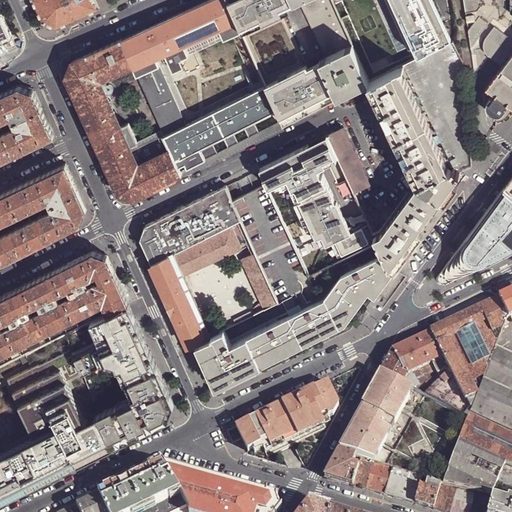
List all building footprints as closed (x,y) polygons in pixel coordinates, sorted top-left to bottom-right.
[(34,0),(44,22),(49,24),(59,27),(76,20),(95,11),(100,9),(96,0),(34,0)] [(210,0),(196,6),(140,32),(151,57),(155,55),(159,65),(169,61),(174,71),(183,66),(187,74),(196,70),(189,55),(242,31),(228,0),(210,0)] [(228,0),(242,31),(264,79),(267,85),(278,110),(284,124),(303,114),(332,100),(338,97),(336,94),(321,62),(316,64),(308,68),(307,65),(305,66),(298,52),(281,15),(283,14),(280,8),(288,4),(293,2),(292,0),(228,0)] [(292,0),(293,2),(297,0),(298,0),(326,59),(321,62),(336,94),(357,84),(358,87),(369,81),(370,81),(332,0),(292,0)] [(452,42),(432,0),(385,0),(396,23),(402,21),(418,58),(450,43),(452,42)] [(511,13),(511,9),(510,9),(508,0),(467,0),(478,69),(481,69),(483,68),(493,55),(507,66),(491,88),(492,89),(499,95),(511,103),(511,104),(511,13)] [(283,14),(281,15),(298,52),(300,51),(283,14)] [(0,39),(9,36),(0,15),(0,39)] [(402,21),(396,23),(413,61),(418,58),(402,21)] [(159,65),(155,55),(151,57),(140,32),(96,52),(73,62),(68,76),(120,193),(134,198),(182,174),(175,160),(182,157),(187,168),(217,153),(212,142),(222,137),(228,148),(238,143),(233,132),(243,127),(249,138),(259,133),(253,122),(278,110),(267,85),(249,93),(185,124),(159,65)] [(396,270),(442,208),(456,189),(472,167),(464,65),(462,65),(453,43),(450,44),(450,43),(418,58),(413,61),(404,65),(405,67),(401,69),(400,67),(370,81),(369,81),(380,103),(418,183),(414,188),(382,231),(374,235),(383,255),(388,267),(396,270)] [(249,93),(267,85),(264,79),(247,87),(249,93)] [(357,84),(336,94),(338,97),(358,87),(357,84)] [(9,90),(2,94),(12,116),(15,121),(42,109),(34,91),(20,86),(9,90)] [(2,94),(0,94),(0,121),(12,116),(2,94)] [(508,106),(511,103),(499,95),(497,98),(495,96),(491,102),(491,106),(492,110),(495,114),(500,115),(502,115),(504,114),(506,113),(508,111),(510,108),(508,106)] [(54,136),(42,109),(15,121),(17,126),(27,149),(40,143),(54,136)] [(500,115),(500,120),(502,120),(508,118),(511,114),(508,111),(506,113),(504,114),(502,115),(500,115)] [(0,162),(14,155),(27,149),(17,126),(0,134),(0,162)] [(344,128),(327,135),(329,139),(338,158),(354,192),(370,184),(344,128)] [(260,171),(266,184),(267,187),(284,178),(290,176),(293,181),(295,186),(298,185),(302,195),(304,199),(299,202),(313,231),(316,239),(318,238),(322,236),(326,245),(331,243),(335,241),(342,256),(369,243),(362,228),(355,232),(348,235),(345,230),(349,228),(337,202),(336,202),(333,196),(334,195),(323,173),(321,174),(319,167),(338,158),(329,139),(310,149),(308,145),(305,147),(260,169),(260,171)] [(52,170),(39,176),(49,200),(52,204),(79,191),(66,164),(52,170)] [(23,184),(10,190),(20,213),(49,200),(39,176),(23,184)] [(287,184),(293,181),(290,176),(284,178),(287,184)] [(278,302),(280,301),(280,302),(314,285),(267,187),(266,184),(247,193),(232,200),(241,219),(249,237),(250,241),(254,250),(278,302)] [(298,196),(302,195),(298,185),(295,186),(294,187),(298,196)] [(225,186),(146,225),(141,238),(149,257),(152,263),(170,254),(174,252),(241,219),(232,200),(225,186)] [(511,195),(504,188),(485,213),(466,239),(437,278),(436,280),(437,282),(438,284),(441,285),(443,285),(511,250),(511,195)] [(0,195),(0,222),(20,213),(10,190),(0,195)] [(87,209),(79,191),(52,204),(54,209),(64,232),(73,228),(81,224),(87,209)] [(310,232),(313,231),(299,202),(297,203),(310,232)] [(50,239),(64,232),(54,209),(25,223),(35,246),(50,239)] [(241,219),(174,252),(176,257),(182,270),(249,237),(241,219)] [(22,253),(35,246),(25,223),(0,235),(0,247),(6,261),(22,253)] [(352,226),(349,228),(345,230),(348,235),(355,232),(352,226)] [(174,252),(170,254),(207,338),(212,336),(211,335),(220,331),(213,315),(204,319),(184,274),(250,241),(249,237),(182,270),(176,257),(174,252)] [(338,258),(342,256),(335,241),(331,243),(338,258)] [(254,250),(241,256),(261,301),(265,309),(279,302),(278,302),(254,250)] [(88,253),(84,256),(93,277),(98,274),(101,279),(115,272),(107,256),(94,251),(88,253)] [(170,254),(152,263),(162,285),(170,304),(177,319),(189,347),(197,343),(200,341),(207,338),(170,254)] [(383,255),(342,275),(326,296),(327,297),(321,300),(314,285),(280,302),(300,342),(328,328),(342,322),(367,288),(377,295),(396,270),(388,267),(383,255)] [(76,260),(69,263),(90,310),(105,302),(95,282),(95,281),(90,284),(88,279),(93,277),(84,256),(76,260)] [(60,267),(54,270),(64,291),(69,289),(71,294),(66,296),(75,317),(90,310),(69,263),(60,267)] [(47,274),(40,278),(61,325),(75,317),(66,296),(60,299),(60,297),(58,294),(64,291),(54,270),(47,274)] [(129,303),(115,272),(101,279),(95,282),(105,302),(109,313),(129,303)] [(98,274),(93,277),(95,281),(95,282),(101,279),(98,274)] [(32,281),(25,285),(34,305),(40,303),(42,308),(37,311),(46,331),(50,329),(61,325),(40,278),(32,281)] [(15,290),(11,292),(32,339),(46,331),(37,311),(32,313),(30,311),(29,308),(34,305),(25,285),(15,290)] [(367,288),(342,322),(328,328),(300,342),(301,346),(345,325),(369,294),(375,298),(377,295),(367,288)] [(0,297),(0,308),(5,320),(11,317),(12,319),(13,322),(8,325),(17,346),(32,339),(11,292),(0,297)] [(511,292),(507,295),(505,296),(501,298),(510,318),(511,319),(511,318),(511,292)] [(456,320),(431,332),(443,358),(450,372),(470,412),(496,347),(508,319),(510,318),(501,298),(489,304),(456,320)] [(300,342),(280,302),(280,301),(278,302),(279,302),(265,309),(254,314),(220,331),(211,335),(212,336),(207,338),(200,341),(219,381),(231,375),(300,342)] [(254,314),(265,309),(261,301),(258,302),(252,309),(254,314)] [(148,345),(129,303),(109,313),(65,334),(61,336),(53,340),(102,452),(128,439),(169,419),(166,412),(168,408),(175,405),(165,382),(148,345)] [(0,348),(2,353),(17,346),(8,325),(2,328),(1,325),(0,322),(0,321),(5,320),(0,308),(0,348)] [(75,317),(61,325),(63,330),(78,322),(75,317)] [(508,319),(496,347),(511,354),(511,320),(511,319),(510,318),(508,319)] [(381,373),(382,372),(402,383),(407,375),(433,363),(443,358),(431,332),(416,340),(392,351),(389,358),(381,372),(381,373)] [(0,502),(66,470),(93,457),(102,452),(53,340),(51,341),(47,343),(28,353),(22,356),(25,363),(31,360),(34,366),(9,378),(36,437),(0,455),(0,437),(6,433),(0,426),(0,502)] [(197,343),(216,387),(301,346),(300,342),(231,375),(219,381),(200,341),(197,343)] [(19,350),(10,355),(12,360),(21,356),(19,350)] [(450,372),(443,358),(433,363),(441,380),(450,372)] [(441,380),(433,363),(407,375),(402,383),(413,389),(425,396),(441,380)] [(355,423),(340,450),(340,451),(356,457),(361,458),(374,462),(413,389),(402,383),(382,372),(381,373),(355,423)] [(470,412),(450,372),(441,380),(425,396),(468,418),(470,413),(470,412)] [(255,418),(235,428),(247,453),(252,450),(254,454),(263,450),(267,458),(325,429),(323,426),(328,423),(327,419),(333,417),(338,407),(327,384),(307,393),(308,395),(299,399),(296,400),(295,399),(289,402),(275,409),(267,413),(268,414),(256,420),(255,418)] [(169,419),(175,405),(168,408),(166,412),(169,419)] [(333,463),(325,478),(341,483),(353,486),(359,466),(354,465),(356,457),(340,451),(340,450),(333,463)] [(359,466),(353,486),(361,488),(366,490),(374,462),(361,458),(359,466)] [(374,462),(366,490),(376,493),(384,495),(392,469),(374,462)] [(99,495),(104,506),(170,474),(164,463),(151,470),(133,478),(113,488),(99,495)] [(186,470),(164,463),(170,474),(182,493),(191,510),(190,511),(278,511),(282,508),(280,503),(278,496),(263,492),(186,470)] [(392,469),(384,495),(396,499),(403,501),(410,475),(392,469)] [(143,511),(182,493),(170,474),(104,506),(107,511),(143,511)] [(410,475),(403,501),(411,503),(416,504),(421,486),(423,479),(410,475)] [(421,486),(416,504),(426,507),(433,509),(441,487),(441,485),(428,480),(426,488),(421,486)] [(190,511),(191,510),(182,493),(143,511),(190,511)] [(86,501),(78,505),(81,511),(107,511),(104,506),(99,495),(86,501)] [(493,498),(488,511),(511,511),(511,501),(493,496),(493,498)]
